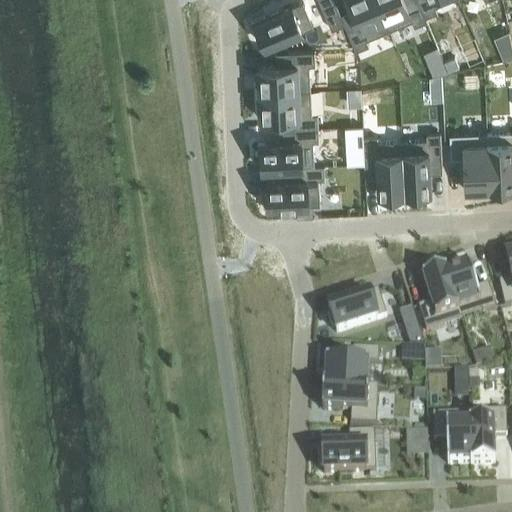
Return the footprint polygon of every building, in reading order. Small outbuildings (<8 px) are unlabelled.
[(336,0),(331,0),(324,3),(334,25),(345,21),(336,0)] [(348,0),(357,21),(346,26),(356,50),(369,45),(367,39),(389,30),(376,0),(348,0)] [(376,0),(389,30),(412,20),(414,26),(426,20),(418,0),(406,0),(405,1),(404,0),(376,0)] [(418,0),(426,20),(427,20),(426,16),(437,11),(435,6),(448,0),(418,0)] [(264,14),(251,20),(258,36),(260,35),(265,46),(313,26),(303,1),(265,17),(264,14)] [(257,76),(254,76),(254,92),(310,89),(309,65),(315,64),(314,50),(288,51),(289,64),(257,66),(257,76)] [(310,89),(254,92),(255,108),(259,108),(259,118),(291,117),(291,129),(318,127),(317,113),(311,114),(310,89)] [(292,140),(258,142),(259,157),(261,156),(262,168),(297,167),(314,166),(314,165),(313,141),(319,140),(318,127),(291,129),(292,140)] [(511,130),(487,132),(490,188),(511,186),(511,130)] [(427,139),(402,140),(405,196),(420,195),(420,191),(431,191),(429,160),(442,159),(440,132),(426,133),(427,139)] [(487,132),(449,134),(451,158),(463,157),(465,189),(490,188),(487,132)] [(377,135),(363,136),(365,163),(377,162),(379,193),(389,193),(389,197),(405,196),(402,140),(378,141),(377,135)] [(325,178),(324,166),(314,166),(297,167),(298,178),(266,180),(267,192),(264,192),(265,209),(279,209),(279,206),(320,204),(319,179),(325,178)] [(511,280),(499,282),(504,303),(505,308),(511,305),(511,254),(506,256),(511,280)] [(446,270),(445,271),(461,321),(462,321),(462,320),(482,313),(482,314),(496,310),(488,285),(476,289),(468,265),(463,266),(462,263),(448,268),(449,271),(448,271),(446,271),(446,270)] [(430,303),(418,307),(426,332),(461,321),(445,271),(422,278),(430,303)] [(330,313),(327,313),(332,328),(335,327),(337,333),(387,317),(378,291),(328,307),(330,313)] [(412,309),(399,313),(410,346),(425,347),(412,309)] [(324,384),(324,385),(379,388),(379,387),(368,386),(369,364),(379,364),(379,350),(354,348),(353,361),(326,360),(325,384),(324,384)] [(480,351),(473,353),(476,367),(484,365),(480,351)] [(324,385),(322,410),(351,411),(351,424),(377,425),(379,388),(324,385)] [(426,390),(414,390),(414,400),(426,400),(426,390)] [(506,411),(470,412),(471,465),(495,464),(494,437),(507,436),(506,411)] [(469,413),(433,414),(434,440),(447,440),(448,464),(470,463),(470,465),(471,465),(470,412),(469,412),(469,413)] [(323,453),(320,453),(321,467),(323,467),(324,473),(377,472),(375,431),(349,432),(349,445),(323,446),(323,453)] [(427,432),(406,432),(407,445),(428,444),(427,432)]
